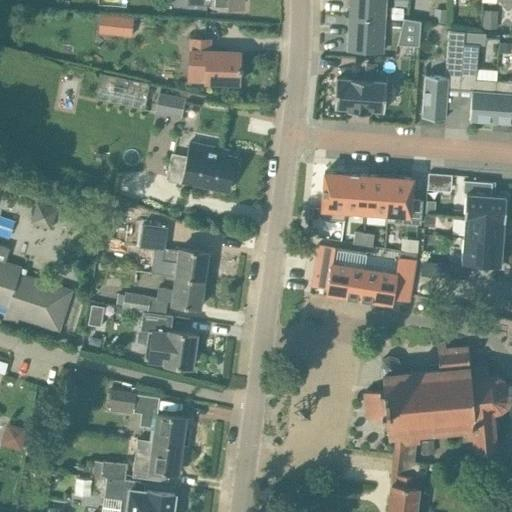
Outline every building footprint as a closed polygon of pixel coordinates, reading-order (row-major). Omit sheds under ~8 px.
[(385,0),(350,0),(350,17),(384,19),(385,0)] [(485,25),(499,25),(498,8),(484,9),(485,25)] [(139,34),(140,13),(104,12),(104,33),(139,34)] [(384,19),(350,17),(348,49),(382,52),(384,19)] [(421,20),(403,17),(397,44),(419,46),(421,20)] [(425,74),(422,116),(445,118),(448,87),(460,88),(463,43),(464,31),(448,30),(445,76),(425,74)] [(205,81),(239,82),(240,52),(207,50),(207,39),(192,38),(192,51),(189,51),(188,78),(205,79),(205,81)] [(500,42),(499,52),(511,53),(511,43),(500,42)] [(463,43),(460,88),(472,89),(469,120),(493,122),(496,80),(476,78),(478,44),(463,43)] [(365,74),(377,75),(377,63),(366,62),(365,74)] [(100,99),(150,106),(154,79),(104,72),(100,99)] [(386,81),(336,77),(334,106),(348,107),(348,111),(370,112),(370,109),(384,110),(386,81)] [(511,80),(496,80),(493,122),(511,122),(511,80)] [(159,93),(155,110),(180,116),(184,98),(159,93)] [(228,149),(221,147),(189,141),(186,156),(171,152),(166,177),(228,190),(235,156),(227,154),(228,149)] [(344,210),(347,173),(324,171),(322,208),(344,210)] [(366,211),(368,174),(347,173),(344,210),(366,211)] [(429,173),(428,189),(450,190),(451,175),(429,173)] [(390,176),(368,174),(366,211),(387,213),(390,176)] [(412,177),(390,176),(387,213),(409,215),(409,223),(421,224),(422,200),(411,199),(412,177)] [(466,192),(464,215),(505,218),(506,204),(508,204),(509,193),(500,192),(500,194),(466,192)] [(110,198),(106,214),(121,217),(124,201),(110,198)] [(57,208),(37,201),(30,222),(51,229),(57,208)] [(505,220),(505,218),(464,215),(464,217),(465,217),(463,238),(502,241),(504,220),(505,220)] [(167,221),(142,218),(139,244),(163,247),(167,221)] [(332,232),(331,239),(341,241),(342,233),(343,228),(333,227),(332,232)] [(354,235),(353,242),(362,244),(364,236),(364,232),(355,230),(354,235)] [(364,236),(362,244),(372,246),(373,238),(374,233),(364,232),(364,236)] [(501,255),(502,241),(463,238),(462,262),(493,264),(493,266),(502,267),(503,255),(501,255)] [(335,246),(318,243),(311,285),(327,288),(326,293),(359,298),(364,268),(332,263),(335,246)] [(178,261),(176,275),(203,279),(207,251),(180,247),(180,249),(163,247),(162,259),(178,261)] [(416,253),(400,250),(399,256),(415,258),(416,254),(416,253)] [(396,273),(364,268),(359,298),(392,303),(393,298),(409,301),(415,258),(398,256),(396,273)] [(0,302),(0,303),(11,270),(4,268),(6,262),(0,260),(0,302)] [(442,262),(441,276),(449,277),(461,278),(467,278),(467,264),(442,262)] [(71,290),(11,270),(0,303),(7,305),(4,317),(17,321),(19,316),(58,329),(71,290)] [(200,306),(203,279),(176,275),(174,289),(158,287),(157,299),(173,301),(172,303),(200,306)] [(125,294),(123,305),(147,310),(150,295),(126,291),(125,294)] [(91,303),(88,323),(101,326),(104,305),(91,303)] [(173,314),(143,310),(140,329),(148,330),(145,358),(148,358),(147,361),(191,367),(196,333),(170,330),(169,332),(165,332),(167,315),(173,316),(173,314)] [(396,357),(395,358),(391,357),(388,357),(384,359),(383,358),(382,359),(383,361),(381,364),(382,367),(384,389),(365,390),(367,416),(386,415),(388,438),(396,437),(396,444),(388,511),(414,511),(419,477),(424,478),(426,463),(414,462),(417,442),(420,442),(419,436),(467,431),(467,439),(475,438),(476,449),(495,447),(491,409),(501,407),(509,391),(498,376),(488,375),(487,365),(470,367),(468,347),(446,349),(445,342),(437,343),(439,369),(399,372),(398,365),(398,362),(396,360),(397,358),(396,357)] [(111,404),(134,407),(136,391),(113,388),(111,404)] [(155,427),(154,441),(181,444),(185,416),(157,412),(157,414),(141,412),(139,424),(155,427)] [(9,421),(4,443),(26,447),(31,426),(9,421)] [(177,472),(181,444),(154,441),(152,455),(136,452),(134,465),(150,467),(150,469),(177,472)] [(92,475),(108,477),(125,479),(127,463),(94,459),(92,475)] [(140,481),(108,477),(105,496),(128,499),(126,511),(176,511),(177,511),(175,510),(172,510),(175,493),(147,490),(140,489),(140,481)]
